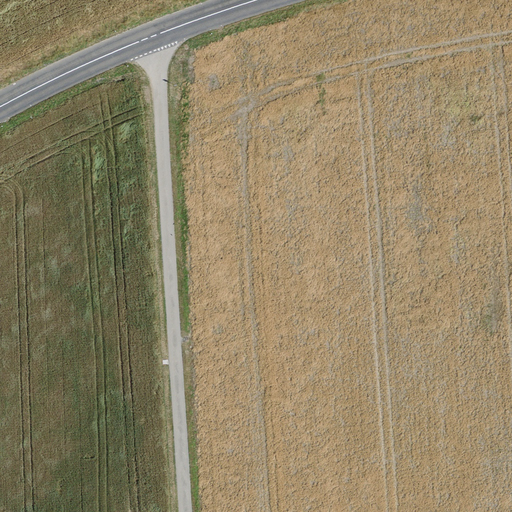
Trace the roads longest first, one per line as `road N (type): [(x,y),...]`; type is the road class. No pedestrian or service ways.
road 1 (track): [(186,511),(157,36)]
road 2 (tertiary): [(0,114),(115,54),(259,0)]
